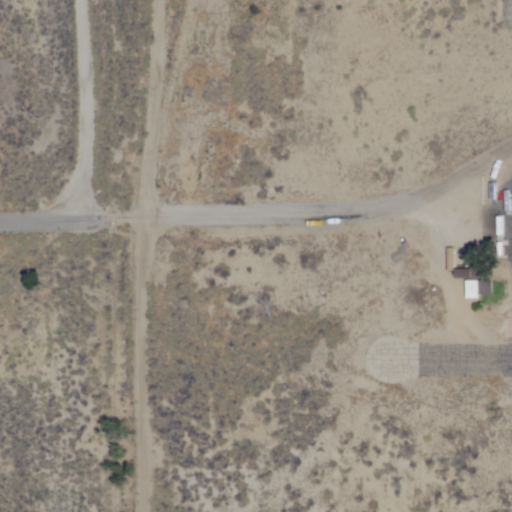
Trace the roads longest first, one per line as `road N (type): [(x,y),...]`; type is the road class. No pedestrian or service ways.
road 1 (track): [(167,0),(151,219),(153,511)]
road 2 (residential): [(323,219),(66,219)]
road 3 (track): [(66,219),(79,185),(81,0)]
